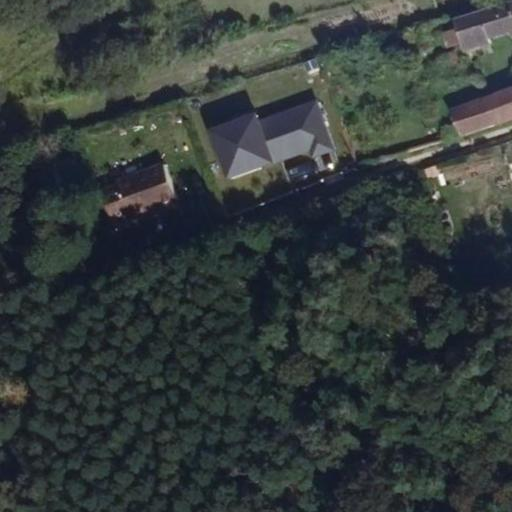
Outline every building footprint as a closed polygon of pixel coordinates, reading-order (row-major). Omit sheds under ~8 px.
[(511,1),(492,8),(498,33),(511,28),(511,1)] [(498,33),(492,8),(458,20),(470,54),(500,44),(498,33)] [(511,86),(481,96),(478,97),(486,121),(511,112),(511,86)] [(222,181),(333,145),(316,96),(206,132),(222,181)] [(486,121),(478,97),(447,108),(455,131),(486,121)] [(108,228),(179,211),(167,163),(96,180),(108,228)]
